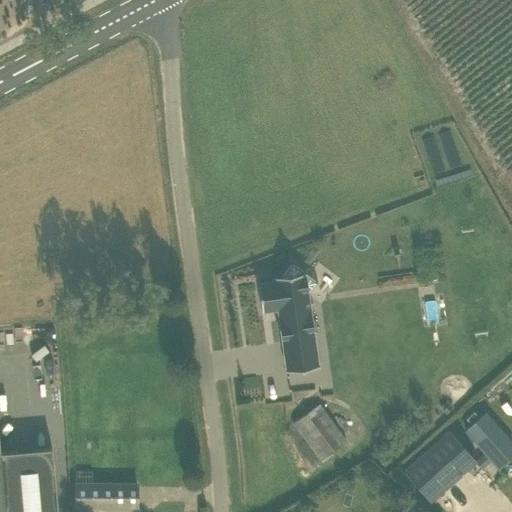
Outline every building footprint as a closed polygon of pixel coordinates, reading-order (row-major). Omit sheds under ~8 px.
[(286,370),(318,366),(308,294),(318,282),(292,263),(282,275),(273,277),(274,281),(258,283),(262,311),(278,309),(286,370)] [(319,403),(292,423),(320,461),(347,441),(319,403)] [(465,429),(499,468),(511,456),(511,443),(484,412),(465,429)] [(430,501),(434,498),(476,460),(449,429),(403,470),(430,501)] [(0,452),(0,450),(0,511),(57,511),(56,490),(51,447),(0,452)] [(75,482),(75,496),(75,507),(137,507),(137,482),(75,482)]
